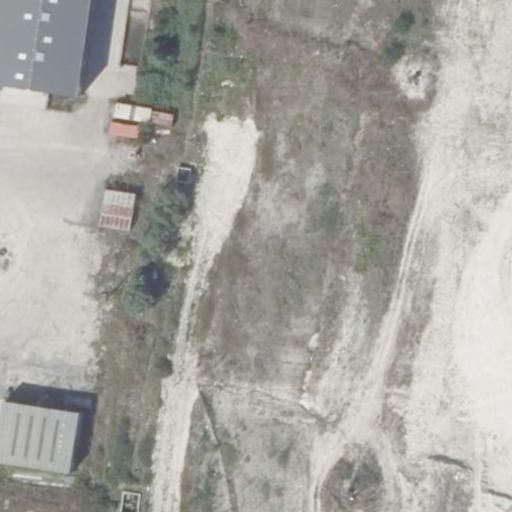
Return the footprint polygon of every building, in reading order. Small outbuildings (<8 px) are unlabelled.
[(0,0),(0,81),(77,91),(89,0),(0,0)] [(171,124),(172,109),(112,106),(110,134),(139,136),(140,122),(171,124)] [(104,187),(98,226),(129,231),(135,192),(104,187)] [(74,264),(73,246),(46,247),(46,265),(74,264)] [(82,321),(83,297),(71,296),(69,321),(82,321)] [(80,358),(81,345),(50,344),(49,356),(80,358)] [(11,374),(10,385),(36,388),(37,377),(11,374)] [(0,399),(0,400),(0,460),(73,471),(81,410),(0,399)]
